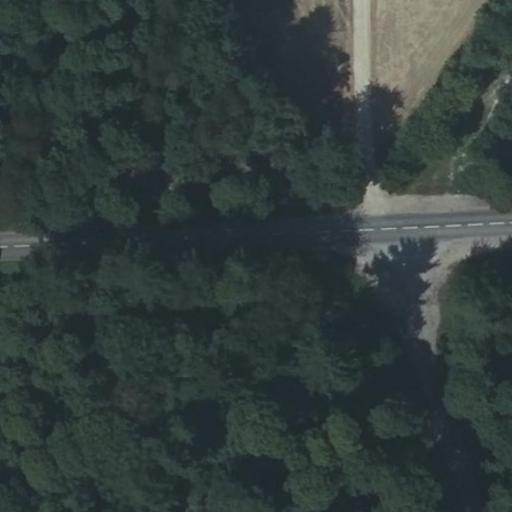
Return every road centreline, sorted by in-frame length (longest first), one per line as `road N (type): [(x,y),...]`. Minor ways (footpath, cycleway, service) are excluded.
road 1 (tertiary): [(379,221),(0,242)]
road 2 (unclassified): [(474,511),(379,221)]
road 3 (track): [(511,62),(412,219)]
road 4 (tertiary): [(511,215),(379,221)]
